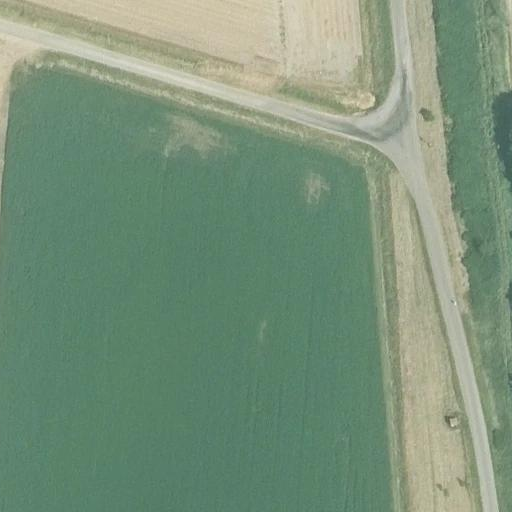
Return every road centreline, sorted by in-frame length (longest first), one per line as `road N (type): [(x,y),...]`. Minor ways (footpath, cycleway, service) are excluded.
road 1 (unclassified): [(404,142),(0,30)]
road 2 (unclassified): [(490,511),(469,391),(404,142)]
road 3 (unclassified): [(404,142),(394,0)]
